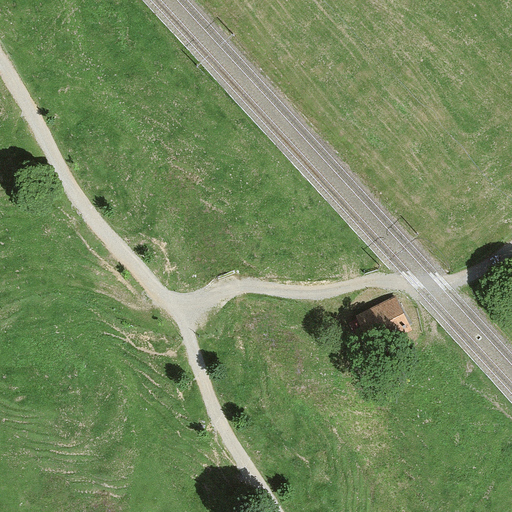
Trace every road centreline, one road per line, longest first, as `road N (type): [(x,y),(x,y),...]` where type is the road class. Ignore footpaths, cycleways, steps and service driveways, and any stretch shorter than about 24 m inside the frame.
road 1 (track): [(276,511),(214,407),(179,311),(83,206),(0,61)]
road 2 (track): [(179,311),(230,286),(314,293),(363,281),(454,281),(511,247)]
